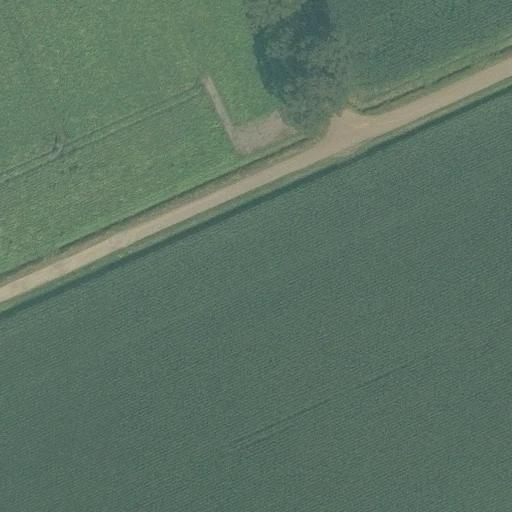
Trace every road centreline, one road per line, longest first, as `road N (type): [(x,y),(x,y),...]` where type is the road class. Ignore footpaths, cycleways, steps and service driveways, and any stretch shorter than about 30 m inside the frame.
road 1 (track): [(0,297),(345,143)]
road 2 (unclassified): [(280,0),(345,143),(511,69)]
